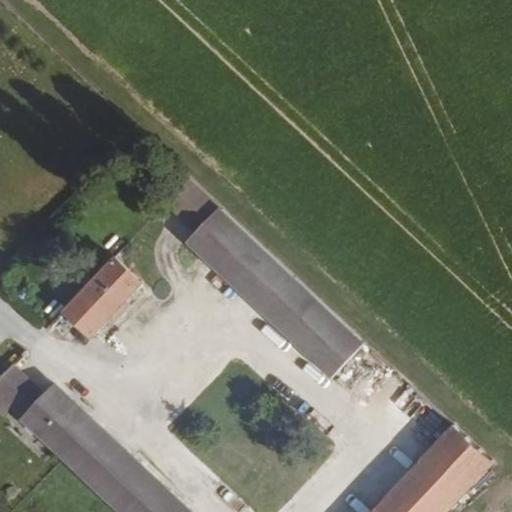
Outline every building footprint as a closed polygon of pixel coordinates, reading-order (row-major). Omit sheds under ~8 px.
[(203,225),(187,243),(330,376),(362,341),(187,179),(172,195),(203,225)] [(114,257),(65,311),(93,338),(110,320),(115,325),(132,307),(127,302),(143,284),(114,257)] [(13,367),(0,380),(0,397),(121,511),(190,511),(57,387),(46,398),(13,367)] [(127,443),(136,434),(105,406),(97,415),(127,443)] [(372,511),(442,511),(492,460),(454,425),(372,511)]
